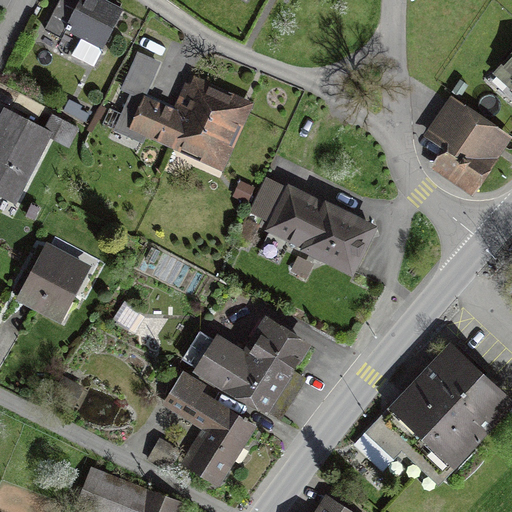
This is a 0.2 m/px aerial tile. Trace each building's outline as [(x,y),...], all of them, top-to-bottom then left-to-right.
[(66,32),(82,6),(72,0),(67,0),(48,33),(61,41),(66,32)] [(126,16),(98,0),(84,0),(83,2),(82,6),(66,32),(82,42),(70,63),(91,75),(126,16)] [(125,128),(212,168),(235,118),(186,95),(175,118),(157,110),(143,104),(161,64),(135,52),(114,98),(135,107),(125,128)] [(511,62),(500,75),(511,85),(511,62)] [(507,141),(456,104),(428,141),(449,157),(437,173),(467,196),(472,199),(487,178),(482,174),(507,141)] [(17,208),(51,144),(44,140),(6,120),(0,131),(0,142),(3,144),(0,150),(0,203),(2,204),(4,201),(17,208)] [(50,128),(44,140),(51,144),(65,151),(72,139),(50,128)] [(330,216),(266,186),(251,218),(275,229),(270,240),(350,278),(370,235),(330,216)] [(17,301),(63,325),(87,279),(41,255),(27,281),(17,301)] [(110,322),(128,335),(139,320),(121,307),(110,322)] [(199,377),(198,380),(264,420),(292,374),(302,357),(267,336),(254,358),(247,369),(216,351),(214,355),(199,377)] [(401,396),(365,434),(392,460),(401,450),(437,484),(511,404),(511,395),(453,341),(401,396)] [(199,377),(214,355),(200,346),(186,368),(199,377)] [(304,381),(292,374),(264,420),(276,427),(304,381)] [(184,388),(170,410),(215,439),(209,447),(192,474),(217,490),(253,432),(184,388)] [(176,459),(159,448),(150,463),(167,473),(176,459)] [(176,511),(96,479),(82,511),(176,511)] [(349,511),(330,501),(323,511),(349,511)]
